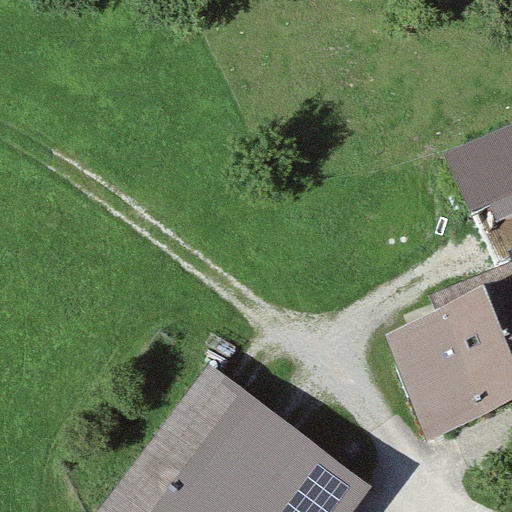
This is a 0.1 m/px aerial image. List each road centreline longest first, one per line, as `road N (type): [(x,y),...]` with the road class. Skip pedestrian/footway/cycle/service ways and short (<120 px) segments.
road 1 (track): [(0,133),(77,174),(303,354)]
road 2 (track): [(469,511),(424,484),(303,354)]
